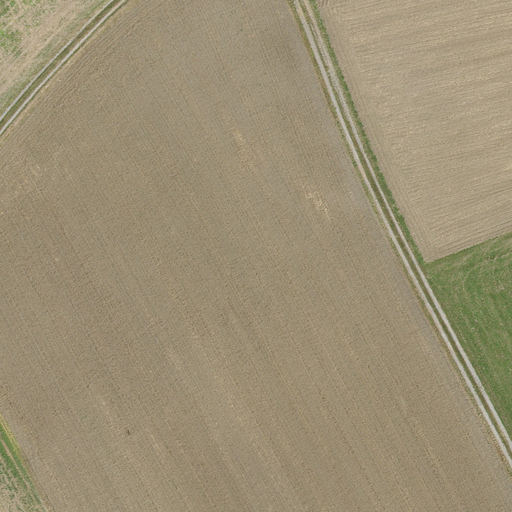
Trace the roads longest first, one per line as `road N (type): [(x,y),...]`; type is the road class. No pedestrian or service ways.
road 1 (track): [(296,0),(405,254),(511,454)]
road 2 (track): [(0,124),(116,0)]
